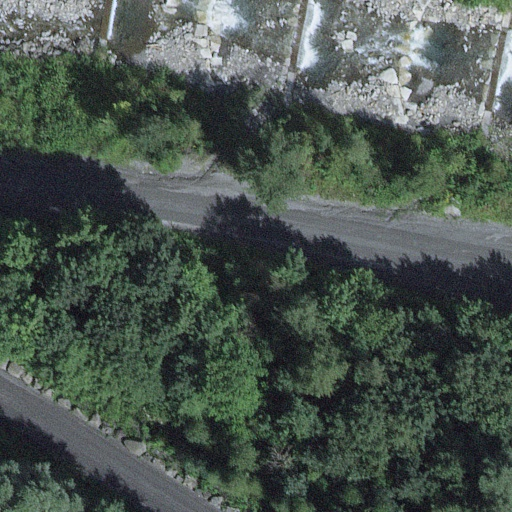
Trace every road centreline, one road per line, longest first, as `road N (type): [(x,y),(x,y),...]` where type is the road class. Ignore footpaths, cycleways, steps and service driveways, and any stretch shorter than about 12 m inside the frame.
road 1 (track): [(511,263),(0,168)]
road 2 (track): [(0,409),(168,511)]
